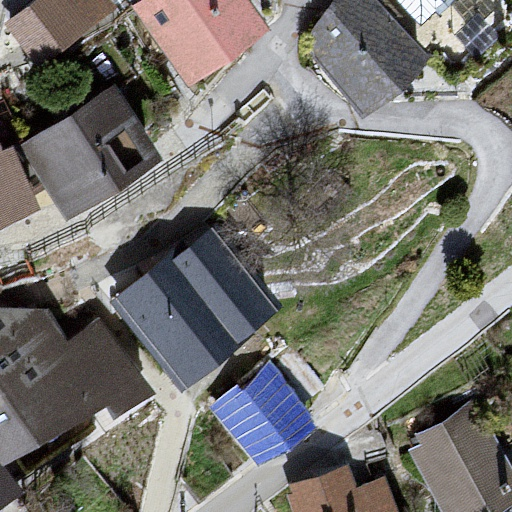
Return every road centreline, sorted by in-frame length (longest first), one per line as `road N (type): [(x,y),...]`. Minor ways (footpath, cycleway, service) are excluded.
road 1 (residential): [(362,401),(363,372),(485,195),(500,155),(490,131),(463,119),(376,124),(323,112),(287,91),(272,51),(301,0)]
road 2 (unclassified): [(511,287),(362,401)]
road 3 (unclassified): [(362,401),(222,511)]
